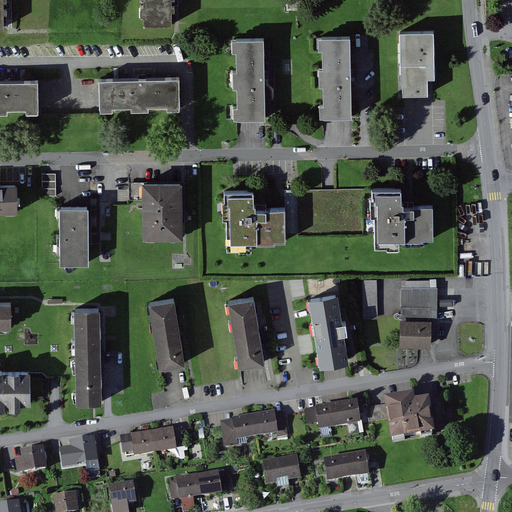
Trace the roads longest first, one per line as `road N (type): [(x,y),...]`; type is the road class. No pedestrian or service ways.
road 1 (residential): [(0,441),(499,361)]
road 2 (residential): [(0,160),(488,150)]
road 3 (residential): [(294,511),(491,479)]
road 4 (unclassified): [(493,182),(499,361)]
road 5 (unclassified): [(471,0),(488,150)]
